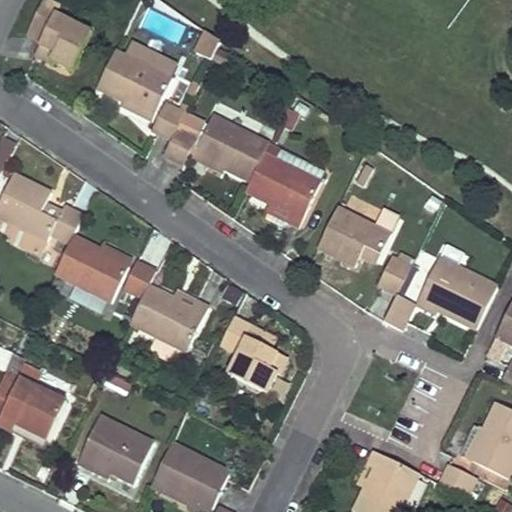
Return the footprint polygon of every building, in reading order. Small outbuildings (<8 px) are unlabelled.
[(54,64),(55,62),(56,60),(76,70),(94,33),(59,15),(63,7),(49,0),(47,0),(35,26),(49,33),(44,44),(38,56),(54,64)] [(49,33),(35,26),(30,37),(44,44),(49,33)] [(220,42),(208,36),(199,55),(210,61),(220,42)] [(121,52),(177,80),(182,71),(125,42),(121,52)] [(224,44),(220,42),(210,61),(215,63),(224,44)] [(159,116),(177,80),(121,52),(101,90),(129,104),(130,101),(159,116)] [(126,109),(155,123),(159,116),(130,101),(129,104),(126,109)] [(172,139),(178,127),(185,112),(170,104),(157,131),(172,139)] [(226,167),(252,181),(270,145),(271,142),(215,114),(198,150),(227,165),(226,167)] [(197,136),(178,127),(172,139),(164,155),(183,164),(197,136)] [(298,231),(327,173),(270,145),(252,181),(247,191),(261,197),(264,190),(283,200),(293,205),(284,223),(298,231)] [(227,165),(198,150),(194,157),(223,172),(226,167),(227,165)] [(0,184),(10,164),(0,159),(0,184)] [(42,214),(47,203),(51,194),(15,177),(0,208),(0,219),(48,243),(51,236),(72,246),(76,238),(86,218),(65,207),(64,210),(58,222),(42,214)] [(264,190),(261,197),(274,204),(280,206),(283,200),(264,190)] [(268,216),(284,223),(293,205),(283,200),(280,206),(274,204),(268,216)] [(58,222),(64,210),(47,203),(42,214),(58,222)] [(356,265),(361,254),(366,245),(382,253),(392,232),(339,206),(319,246),(356,265)] [(48,243),(0,219),(0,231),(13,238),(10,243),(42,258),(50,244),(48,243)] [(76,238),(72,246),(57,276),(113,303),(130,268),(100,253),(101,250),(76,238)] [(361,254),(377,262),(382,253),(366,245),(361,254)] [(100,253),(130,268),(134,261),(104,246),(101,250),(100,253)] [(379,284),(399,293),(413,264),(393,255),(379,284)] [(453,306),(449,313),(478,327),(500,284),(440,255),(422,291),(453,306)] [(125,288),(145,298),(151,286),(159,270),(139,260),(125,288)] [(189,352),(212,307),(198,300),(194,308),(176,299),(151,286),(145,298),(132,324),(159,337),(154,348),(156,353),(176,363),(181,362),(187,351),(189,352)] [(453,306),(422,291),(417,301),(448,316),(449,313),(453,306)] [(194,308),(198,300),(180,292),(176,299),(194,308)] [(403,330),(417,301),(399,293),(385,321),(403,330)] [(511,343),(511,305),(497,336),(511,343)] [(272,396),(282,375),(284,377),(293,359),(278,351),(250,338),(255,328),(236,318),(223,344),(242,354),(232,376),(272,396)] [(278,351),(283,341),(255,328),(250,338),(278,351)] [(511,385),(511,360),(502,380),(511,385)] [(23,380),(9,373),(0,392),(0,425),(1,426),(5,419),(32,431),(50,440),(69,403),(39,388),(44,375),(30,367),(23,380)] [(472,462),(507,479),(511,468),(511,409),(497,403),(484,429),(488,430),(472,462)] [(113,472),(138,484),(158,443),(103,416),(80,463),(111,478),(113,472)] [(5,419),(1,426),(28,440),(32,431),(5,419)] [(476,425),(461,456),(472,462),(488,430),(484,429),(476,425)] [(214,508),(231,472),(174,443),(153,486),(179,499),(183,492),(214,508)] [(355,511),(402,511),(421,473),(376,451),(369,466),(376,470),(366,490),(355,511)] [(470,497),(479,478),(451,464),(442,483),(470,497)] [(376,470),(369,466),(359,486),(366,490),(376,470)] [(187,509),(192,511),(211,511),(214,508),(183,492),(179,499),(190,504),(187,509)]
